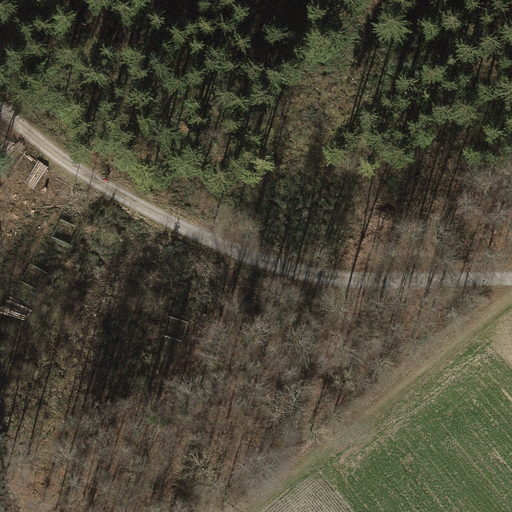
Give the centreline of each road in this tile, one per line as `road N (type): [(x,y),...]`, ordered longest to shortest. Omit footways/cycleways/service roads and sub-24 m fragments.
road 1 (track): [(0,104),(109,188),(257,258),(350,280),(511,280)]
road 2 (track): [(247,511),(511,297)]
